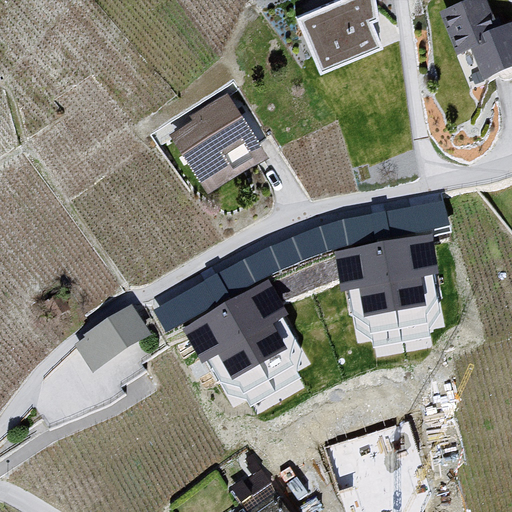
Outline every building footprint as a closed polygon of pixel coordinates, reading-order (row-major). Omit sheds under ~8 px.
[(374,15),(371,0),(344,0),(299,19),(321,70),(377,47),(365,19),(374,15)] [(511,29),(499,34),(486,0),(480,0),(439,15),(457,61),(473,55),(484,84),(511,73),(511,29)] [(264,155),(226,96),(169,132),(207,192),(264,155)] [(337,248),(344,292),(361,289),(366,317),(429,307),(425,279),(443,276),(435,232),(337,248)] [(338,274),(324,233),(283,247),(298,288),(338,274)] [(233,408),(313,373),(272,282),(192,317),(233,408)] [(142,318),(82,353),(95,374),(154,339),(142,318)] [(265,511),(288,511),(281,501),(265,511)]
